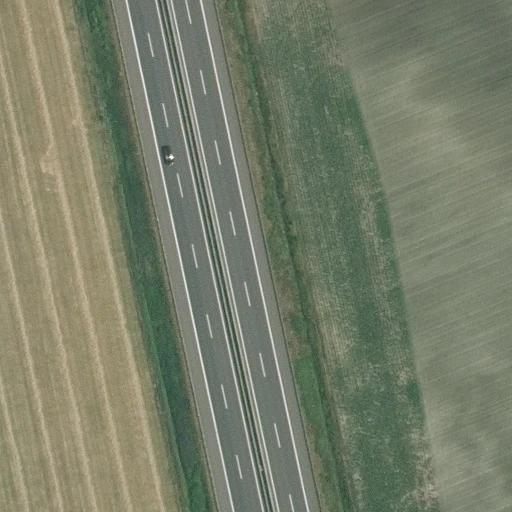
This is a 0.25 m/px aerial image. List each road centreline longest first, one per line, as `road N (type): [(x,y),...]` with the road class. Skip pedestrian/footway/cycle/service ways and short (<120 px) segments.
road 1 (motorway): [(140,0),(247,511)]
road 2 (motorway): [(291,511),(191,0)]
